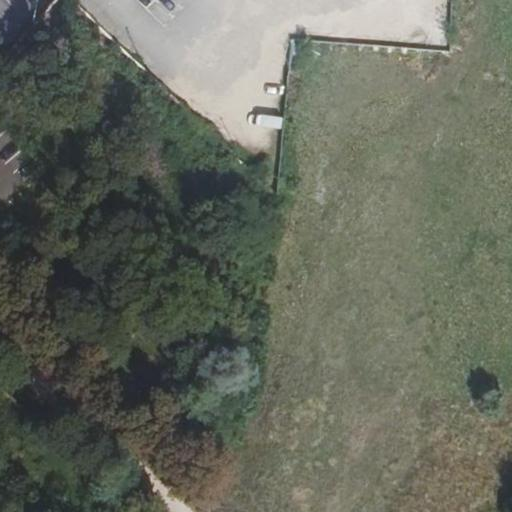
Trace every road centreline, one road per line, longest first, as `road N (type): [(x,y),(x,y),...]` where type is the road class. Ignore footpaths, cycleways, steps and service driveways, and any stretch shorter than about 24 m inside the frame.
road 1 (trunk): [(358,511),(422,234),(446,0)]
road 2 (trunk): [(363,0),(349,167),(285,511)]
